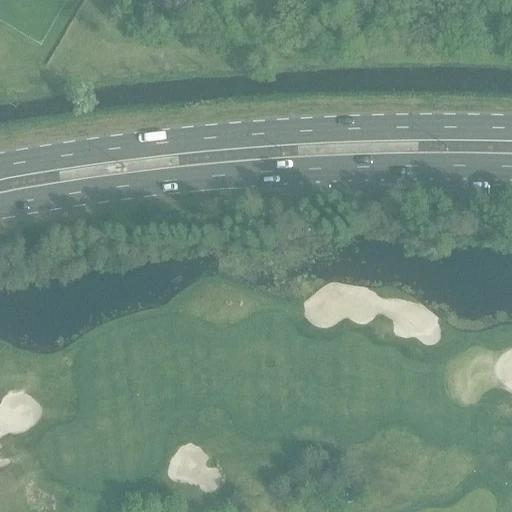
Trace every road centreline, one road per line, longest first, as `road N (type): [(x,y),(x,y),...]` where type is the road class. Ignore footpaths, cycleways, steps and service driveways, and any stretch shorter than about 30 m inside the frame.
road 1 (primary): [(0,208),(286,172),(511,170)]
road 2 (primary): [(511,130),(286,134),(0,169)]
